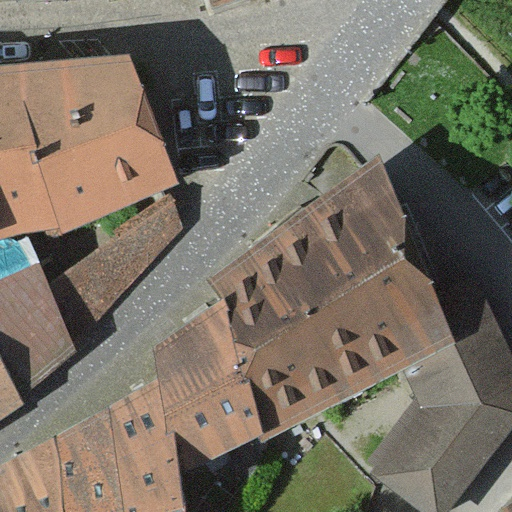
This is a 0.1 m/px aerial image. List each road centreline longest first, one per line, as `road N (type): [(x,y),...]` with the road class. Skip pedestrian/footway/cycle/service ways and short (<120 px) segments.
road 1 (residential): [(0,453),(109,371),(331,88)]
road 2 (residential): [(374,36),(301,29),(0,35)]
road 3 (residential): [(511,275),(331,88)]
